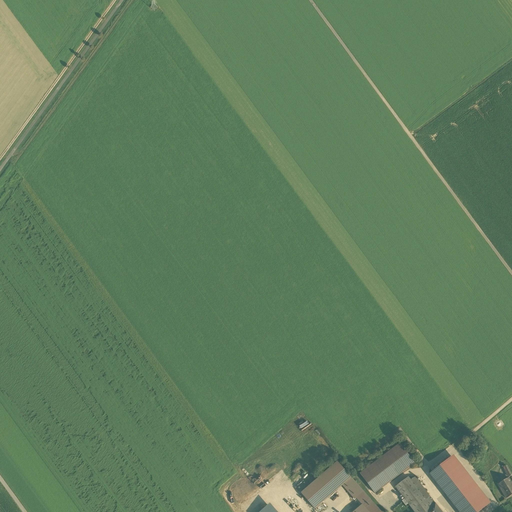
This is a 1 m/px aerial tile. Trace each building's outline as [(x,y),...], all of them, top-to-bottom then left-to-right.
[(297,489),(304,482),(325,464),(293,428),(265,453),(296,489),(297,489)] [(360,474),(375,494),(415,464),(400,444),(360,474)] [(453,455),(449,458),(486,506),(490,503),(453,455)] [(430,474),(459,511),(478,511),(486,506),(449,458),(430,474)] [(301,493),(315,509),(342,485),(351,478),(337,462),(308,487),(301,493)] [(506,466),(503,466),(509,477),(511,476),(508,467),(507,467),(506,466)] [(395,487),(414,511),(423,511),(429,508),(424,502),(430,497),(416,478),(411,481),(408,477),(395,487)] [(363,492),(351,478),(342,485),(355,499),(356,498),(363,492)] [(500,488),(506,499),(511,495),(511,483),(508,478),(498,484),(500,488)] [(297,489),(301,493),(308,487),(304,482),(297,489)] [(380,511),(363,492),(356,498),(362,504),(352,511),(380,511)] [(277,503),(281,499),(277,495),(272,499),(277,503)] [(441,511),(430,497),(424,502),(429,508),(423,511),(441,511)]
